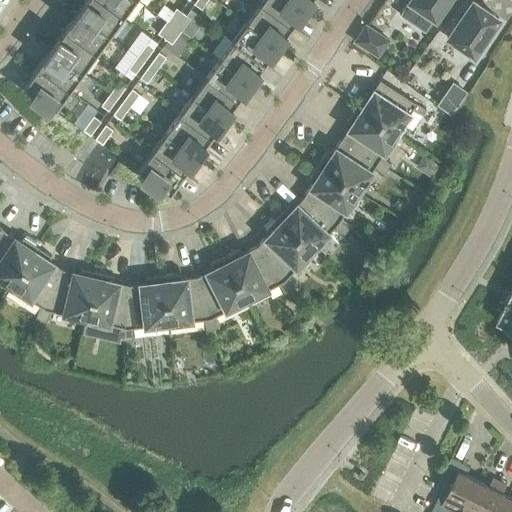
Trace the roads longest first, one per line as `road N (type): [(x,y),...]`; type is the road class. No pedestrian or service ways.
road 1 (residential): [(0,154),(99,221),(153,227),(192,214),(259,143),(359,0)]
road 2 (residential): [(432,322),(284,511)]
road 3 (residential): [(511,177),(432,322)]
road 4 (residential): [(432,322),(511,420)]
